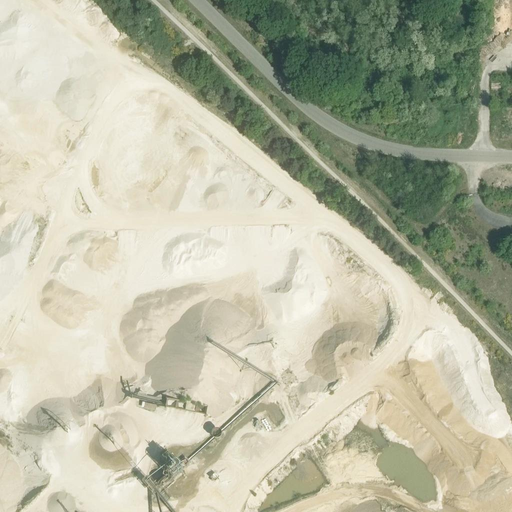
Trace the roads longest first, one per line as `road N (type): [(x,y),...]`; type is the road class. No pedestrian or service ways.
road 1 (track): [(30,0),(211,123),(395,285),(417,323),(418,403),(387,457),(329,496),(279,511)]
road 2 (track): [(511,348),(164,0)]
road 3 (unclassified): [(192,0),(340,135),(399,155),(511,160)]
